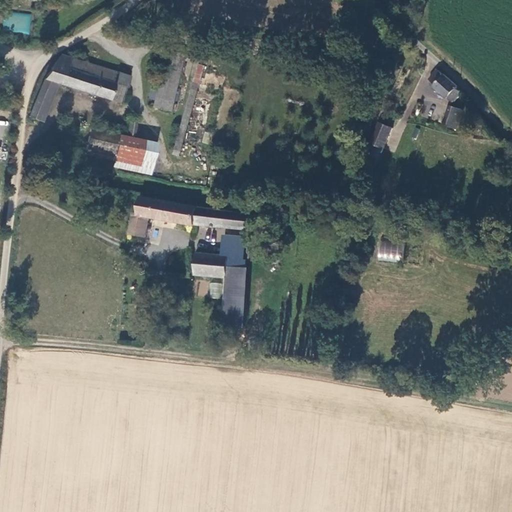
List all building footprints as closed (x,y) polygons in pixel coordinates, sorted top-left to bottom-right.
[(2,31),(30,33),(32,14),(4,11),(2,31)] [(157,107),(175,111),(188,55),(170,51),(157,107)] [(41,86),(54,89),(56,83),(125,101),(129,86),(106,80),(109,69),(67,57),(47,79),(45,81),(41,86)] [(207,67),(200,65),(175,153),(182,155),(207,67)] [(106,80),(129,86),(132,75),(109,69),(106,80)] [(462,92),(436,70),(431,76),(437,82),(435,85),(454,101),(462,92)] [(54,89),(41,86),(35,101),(33,111),(31,119),(44,123),(49,103),(54,89)] [(461,109),(450,106),(444,123),(455,126),(461,109)] [(135,136),(137,121),(129,120),(127,135),(135,136)] [(381,123),(372,144),(386,150),(395,129),(381,123)] [(114,161),(119,135),(94,130),(88,156),(114,161)] [(114,161),(113,167),(151,175),(157,143),(119,135),(114,161)] [(139,216),(134,216),(131,238),(149,240),(151,219),(253,232),(253,227),(258,227),(260,225),(262,220),(260,216),(256,212),(200,207),(142,197),(139,216)] [(225,254),(196,253),(195,276),(228,277),(225,325),(247,326),(250,269),(249,269),(250,238),(226,237),(225,254)] [(403,262),(404,242),(379,240),(377,260),(403,262)] [(222,299),(222,283),(210,282),(209,298),(222,299)] [(169,335),(181,336),(182,326),(170,325),(169,335)]
